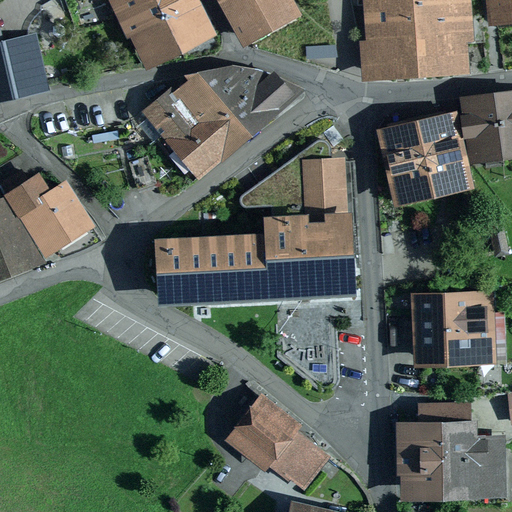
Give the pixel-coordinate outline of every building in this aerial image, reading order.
[(140,31),(152,57),(178,44),(156,0),(117,0),(134,34),(140,31)] [(156,0),(178,44),(204,32),(188,0),(156,0)] [(223,0),(220,1),(228,15),(233,12),(248,39),(294,15),(285,0),(223,0)] [(467,0),(358,0),(358,3),(371,2),(373,46),(367,46),(368,71),(405,69),(453,65),(464,63),(461,33),(471,33),(467,0)] [(511,0),(491,0),(493,19),(511,16),(511,0)] [(0,92),(36,84),(26,42),(0,47),(0,92)] [(229,91),(233,88),(261,120),(299,87),(267,72),(239,68),(213,73),(229,91)] [(185,89),(232,145),(261,120),(233,88),(229,91),(213,73),(190,77),(191,84),(185,89)] [(159,138),(193,178),(232,145),(185,89),(174,99),(170,94),(149,112),(166,132),(159,138)] [(511,97),(494,99),(503,153),(511,151),(511,97)] [(463,103),(470,155),(503,153),(494,99),(463,103)] [(388,138),(401,191),(462,177),(449,124),(433,127),(432,123),(404,129),(405,134),(388,138)] [(163,247),(166,296),(348,287),(340,161),(331,161),(330,145),(323,140),(316,140),(284,164),(287,214),(271,215),(272,240),(163,247)] [(130,163),(138,189),(155,183),(146,157),(130,163)] [(82,249),(99,240),(65,185),(50,195),(38,177),(29,183),(21,170),(1,184),(29,228),(34,225),(48,247),(54,243),(62,256),(82,249)] [(0,271),(29,260),(5,204),(0,205),(0,271)] [(469,358),(469,357),(492,355),(491,294),(416,298),(417,332),(423,332),(423,359),(469,358)] [(231,434),(268,464),(270,462),(286,475),(302,454),(316,465),(325,455),(258,399),(231,434)] [(464,442),(464,408),(443,409),(444,489),(502,488),(501,441),(464,442)] [(413,470),(413,489),(444,489),(443,409),(422,409),(423,429),(402,429),(403,470),(413,470)] [(147,511),(170,511),(174,503),(153,495),(147,511)] [(370,511),(298,496),(294,511),(370,511)]
